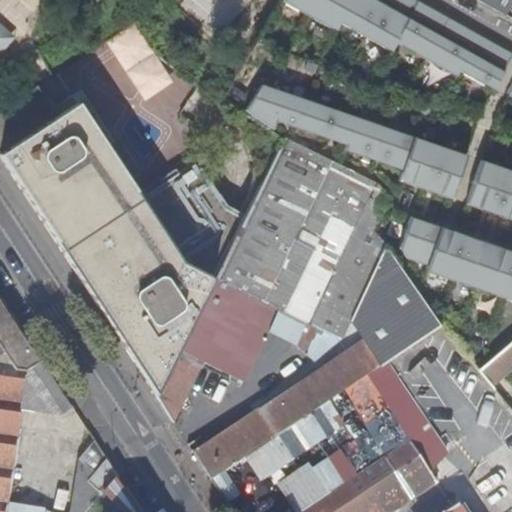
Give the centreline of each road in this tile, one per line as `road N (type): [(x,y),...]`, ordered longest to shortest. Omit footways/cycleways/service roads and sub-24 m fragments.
road 1 (secondary): [(188,511),(0,227)]
road 2 (unknown): [(422,511),(465,465),(474,442),(472,425),(422,352)]
